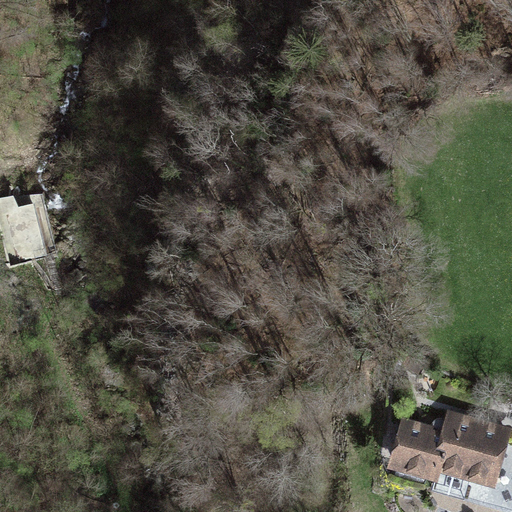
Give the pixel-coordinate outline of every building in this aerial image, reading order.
[(44,247),(55,244),(43,194),(25,196),(26,197),(5,201),(7,211),(34,205),(44,247)] [(34,205),(7,211),(5,201),(4,200),(0,201),(0,225),(9,262),(46,254),(44,247),(34,205)] [(418,374),(422,366),(409,358),(404,366),(418,374)] [(487,489),(511,496),(511,447),(507,446),(508,441),(504,434),(505,431),(450,415),(449,421),(441,419),(435,421),(431,430),(407,423),(406,426),(399,429),(397,435),(401,442),(395,466),(435,477),(450,481),(453,473),(488,483),(487,489)] [(504,511),(511,511),(511,496),(487,489),(488,483),(453,473),(450,481),(435,477),(433,483),(431,491),(504,511)]
